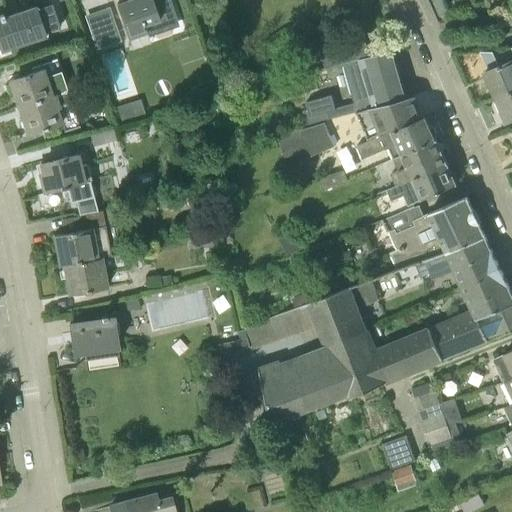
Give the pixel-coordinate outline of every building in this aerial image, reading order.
[(128,0),(116,4),(129,39),(147,33),(145,26),(160,20),(152,0),(128,0)] [(428,0),(438,20),(452,19),(442,0),(428,0)] [(0,20),(0,44),(2,50),(44,35),(34,8),(4,18),(3,14),(0,15),(0,19),(0,20)] [(344,63),(374,55),(363,30),(361,31),(357,26),(352,25),(347,27),(345,33),(347,37),(319,48),(327,68),(344,63)] [(121,42),(117,31),(92,39),(96,51),(121,42)] [(374,55),(344,63),(355,102),(337,107),(333,93),(306,101),(309,109),(301,111),(307,128),(325,122),(324,121),(357,112),(357,110),(406,97),(392,49),(374,55)] [(496,99),(511,91),(511,60),(484,72),(496,99)] [(18,107),(61,92),(52,65),(44,68),(44,69),(9,81),(18,107)] [(511,91),(496,99),(506,122),(511,119),(511,91)] [(61,92),(18,107),(27,133),(44,127),(44,128),(70,119),(61,92)] [(424,116),(416,95),(406,98),(406,97),(357,110),(357,112),(369,140),(424,116)] [(389,147),(394,159),(436,139),(425,116),(424,116),(369,140),(357,145),(363,159),(389,147)] [(288,166),(336,146),(325,122),(307,128),(299,130),(298,127),(275,133),(288,166)] [(391,173),(396,185),(446,162),(436,139),(394,159),(399,169),(391,173)] [(82,165),(79,154),(43,163),(46,173),(40,174),(45,192),(90,181),(86,164),(82,165)] [(446,162),(396,185),(389,188),(394,199),(404,194),(404,196),(407,194),(412,204),(421,199),(456,184),(446,162)] [(347,178),(344,170),(319,177),(325,190),(348,180),(347,178)] [(419,260),(484,234),(466,196),(424,215),(420,205),(415,207),(414,206),(401,212),(387,218),(382,220),(387,232),(389,231),(397,249),(390,252),(397,269),(419,260)] [(63,265),(98,257),(93,228),(106,226),(104,219),(113,218),(111,209),(103,210),(102,209),(77,214),(80,229),(53,235),(59,265),(63,265)] [(484,234),(419,260),(425,275),(432,273),(435,281),(457,272),(464,288),(501,270),(484,234)] [(103,257),(98,257),(63,265),(69,294),(108,287),(103,257)] [(370,328),(324,346),(282,362),(281,359),(259,366),(260,368),(259,368),(273,425),(348,396),(349,398),(390,381),(490,341),(489,339),(511,330),(511,292),(501,270),(464,288),(462,289),(455,292),(461,305),(469,302),(471,308),(430,326),(378,348),(370,328)] [(371,279),(353,286),(361,307),(379,300),(371,279)] [(307,303),(316,326),(324,346),(370,328),(361,307),(353,286),(307,303)] [(246,326),(251,346),(316,326),(307,303),(246,326)] [(119,348),(114,317),(69,324),(74,353),(84,351),(85,360),(118,354),(117,349),(119,348)] [(511,349),(493,359),(504,381),(511,377),(511,349)] [(420,410),(441,403),(433,381),(412,388),(420,410)] [(428,432),(448,425),(441,403),(420,410),(428,432)] [(432,444),(453,437),(448,425),(428,432),(432,444)] [(392,468),(417,459),(408,435),(383,444),(392,468)] [(397,481),(416,480),(415,466),(397,468),(397,481)] [(470,511),(475,509),(485,505),(479,493),(463,501),(461,502),(463,508),(465,511),(470,511)] [(142,511),(139,498),(110,505),(112,511),(142,511)]
